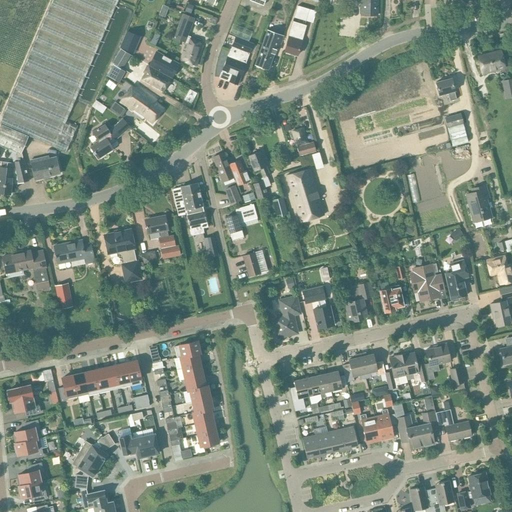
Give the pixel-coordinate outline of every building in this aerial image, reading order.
[(15,0),(14,4),(34,11),(36,3),(26,0),(15,0)] [(287,21),(294,3),(284,0),(281,0),(276,17),(287,21)] [(360,0),(360,15),(377,16),(377,0),(360,0)] [(11,13),(30,19),(34,11),(14,4),(11,13)] [(306,21),(312,23),(316,11),(297,6),(294,18),(306,21)] [(8,23),(27,29),(30,19),(11,13),(8,23)] [(189,36),(195,18),(182,14),(173,38),(187,43),(180,61),(196,66),(202,45),(200,43),(199,46),(200,41),(195,39),(196,38),(189,36)] [(297,55),(306,26),(293,21),(288,37),(288,38),(284,51),(291,53),(290,55),(296,57),(296,55),(297,55)] [(24,38),(27,29),(8,23),(5,32),(24,38)] [(61,38),(81,46),(85,38),(92,41),(96,32),(75,23),(73,29),(66,26),(61,38)] [(255,65),(268,70),(276,47),(280,48),(284,36),(267,31),(263,42),(255,65)] [(121,48),(133,53),(140,37),(127,32),(121,48)] [(81,46),(61,38),(56,50),(63,52),(60,58),(81,66),(84,57),(78,55),(81,46)] [(252,45),(235,38),(228,57),(227,57),(219,78),(237,85),(240,77),(241,77),(246,64),(245,64),(252,45)] [(113,64),(121,69),(130,55),(121,49),(113,64)] [(501,50),(477,56),(481,74),(506,68),(501,50)] [(156,53),(149,65),(172,78),(179,65),(156,53)] [(63,64),(53,59),(46,76),(61,83),(60,86),(70,90),(73,84),(70,83),(75,72),(62,66),(63,64)] [(124,71),(113,65),(107,76),(118,82),(124,71)] [(142,80),(163,91),(170,78),(147,66),(143,73),(145,74),(142,80)] [(447,93),(449,101),(456,99),(454,92),(455,91),(451,78),(435,83),(439,96),(447,93)] [(511,78),(501,81),(505,100),(511,98),(511,78)] [(163,108),(156,102),(157,100),(139,87),(137,90),(131,86),(120,101),(133,111),(142,119),(144,117),(152,123),(163,108)] [(0,193),(10,195),(12,180),(18,180),(18,184),(29,181),(21,153),(28,137),(66,153),(77,126),(66,121),(70,112),(14,88),(0,121),(0,124),(0,125),(0,145),(8,150),(8,157),(12,158),(13,163),(0,161),(0,193)] [(110,108),(121,116),(126,109),(115,101),(110,108)] [(448,129),(453,147),(468,143),(463,124),(460,114),(444,118),(447,129),(448,129)] [(115,140),(130,127),(122,118),(108,131),(104,125),(92,132),(93,134),(92,136),(95,141),(98,141),(98,142),(90,147),(98,159),(113,149),(111,146),(117,142),(115,140)] [(280,142),(286,140),(281,120),(274,121),(280,142)] [(292,132),(296,146),(307,143),(303,129),(292,132)] [(313,142),(296,147),(299,156),(316,152),(313,142)] [(259,170),(263,179),(270,176),(266,167),(267,167),(260,151),(248,156),(254,172),(259,170)] [(320,151),(312,153),(317,169),(324,167),(320,151)] [(222,182),(234,178),(224,153),(213,157),(222,182)] [(311,155),(301,158),(303,168),(314,165),(311,155)] [(30,161),(34,180),(60,174),(56,158),(49,159),(48,157),(30,161)] [(235,177),(238,186),(250,181),(246,171),(244,172),(239,161),(229,165),(235,177)] [(286,176),(300,222),(324,215),(309,169),(286,176)] [(253,184),(258,199),(267,197),(263,181),(253,184)] [(180,216),(185,215),(185,213),(186,213),(190,231),(207,227),(197,183),(172,189),(176,210),(179,210),(180,216)] [(466,195),(474,222),(491,217),(486,199),(489,198),(485,185),(477,187),(479,191),(466,195)] [(225,190),(230,205),(241,201),(235,186),(225,190)] [(243,195),(245,202),(255,199),(253,192),(243,195)] [(272,201),(277,218),(288,215),(283,198),(272,201)] [(230,233),(232,241),(243,238),(241,230),(240,223),(257,218),(253,204),(235,209),(237,214),(225,217),(230,233)] [(153,221),(145,222),(147,234),(159,232),(161,238),(159,239),(162,258),(180,255),(178,246),(175,247),(173,236),(168,237),(167,230),(168,230),(165,216),(152,218),(153,221)] [(122,265),(126,282),(141,279),(137,262),(136,262),(133,248),(134,248),(131,230),(104,236),(108,254),(123,251),(126,265),(122,265)] [(209,238),(213,256),(218,255),(214,237),(209,238)] [(506,250),(507,252),(511,250),(511,240),(498,244),(500,252),(506,250)] [(54,246),(57,264),(85,258),(86,263),(94,262),(91,247),(83,249),(81,241),(54,246)] [(46,268),(42,251),(30,253),(30,251),(2,257),(7,278),(23,274),(23,270),(33,268),(33,271),(37,290),(50,288),(48,281),(46,268)] [(143,253),(145,263),(157,261),(155,251),(143,253)] [(242,256),(248,277),(261,273),(255,253),(242,256)] [(504,256),(486,261),(490,276),(498,274),(501,285),(511,281),(511,270),(510,265),(506,266),(504,256)] [(445,274),(451,299),(466,295),(462,279),(468,277),(463,260),(450,264),(452,272),(445,274)] [(419,290),(421,301),(440,297),(439,291),(445,290),(442,276),(433,278),(432,273),(437,272),(436,264),(430,265),(414,269),(415,274),(410,275),(413,292),(419,290)] [(405,278),(402,266),(395,268),(398,280),(405,278)] [(370,282),(356,285),(359,300),(373,297),(370,282)] [(0,305),(10,304),(9,300),(5,300),(4,295),(3,295),(0,283),(0,305)] [(72,307),(68,283),(55,286),(59,309),(72,307)] [(312,311),(317,331),(336,327),(331,306),(326,307),(324,300),(325,300),(322,286),(302,291),(305,304),(317,301),(319,309),(312,311)] [(378,292),(383,314),(394,311),(393,309),(402,307),(397,286),(387,288),(388,290),(378,292)] [(501,299),(511,296),(511,286),(499,290),(501,299)] [(275,337),(278,339),(294,335),(295,333),(293,322),(291,322),(290,317),(298,315),(294,297),(277,301),(281,319),(272,322),(275,337)] [(351,321),(352,323),(362,321),(362,319),(366,318),(361,300),(358,301),(358,302),(349,304),(348,303),(344,304),(348,322),(351,321)] [(492,314),(495,327),(509,324),(504,301),(489,305),(491,314),(492,314)] [(511,346),(499,350),(503,365),(511,363),(511,337),(511,346)] [(197,353),(197,354),(200,353),(197,341),(175,346),(177,358),(180,357),(197,353)] [(427,351),(430,365),(449,361),(445,345),(440,346),(440,347),(427,351)] [(180,357),(182,368),(200,364),(197,354),(197,353),(180,357)] [(419,380),(420,382),(427,381),(426,374),(425,370),(423,364),(417,366),(414,353),(401,356),(406,375),(413,373),(414,381),(419,380)] [(365,354),(360,355),(366,379),(370,378),(369,373),(376,371),(377,375),(385,374),(382,362),(374,363),(372,355),(365,356),(365,354)] [(342,365),(346,382),(354,381),(353,376),(359,375),(360,380),(366,379),(360,355),(353,356),(354,359),(347,361),(348,364),(342,365)] [(389,358),(392,371),(385,373),(389,390),(396,388),(396,385),(401,384),(399,377),(406,375),(401,356),(389,358)] [(126,364),(131,386),(141,384),(136,361),(126,364)] [(126,364),(115,366),(120,388),(131,386),(126,364)] [(202,375),(200,364),(182,368),(185,379),(202,375)] [(104,368),(110,391),(120,388),(115,366),(104,368)] [(99,393),(110,391),(104,368),(94,371),(99,393)] [(453,386),(462,384),(459,368),(449,371),(453,386)] [(87,391),(88,394),(88,396),(99,393),(94,371),(83,373),(87,391)] [(324,374),(328,392),(340,389),(336,372),(324,374)] [(77,397),(88,394),(87,391),(83,373),(73,376),(77,397)] [(324,393),(328,392),(324,374),(313,377),(317,394),(320,394),(321,398),(325,397),(324,393)] [(205,387),(205,386),(202,375),(185,379),(187,391),(190,391),(189,390),(205,387)] [(58,388),(61,402),(68,401),(67,399),(77,397),(73,376),(62,378),(64,387),(58,388)] [(317,394),(313,377),(303,380),(307,397),(317,394)] [(307,397),(303,380),(291,382),(295,399),(292,400),(295,411),(305,409),(303,398),(307,397)] [(46,382),(50,393),(55,392),(52,381),(46,382)] [(10,400),(10,402),(11,402),(11,401),(32,397),(29,386),(27,386),(27,385),(20,386),(20,388),(8,390),(8,393),(7,393),(8,400),(10,400)] [(192,401),(210,397),(207,386),(205,386),(205,387),(189,390),(190,391),(192,401)] [(362,393),(350,396),(352,403),(364,400),(362,393)] [(392,406),(390,394),(383,396),(385,408),(392,406)] [(25,410),(26,416),(40,412),(38,406),(34,407),(32,397),(11,401),(11,402),(14,412),(25,410)] [(212,409),(210,397),(192,401),(195,412),(195,413),(210,409),(212,409)] [(321,407),(318,408),(316,402),(311,403),(313,414),(322,412),(321,407)] [(360,413),(358,402),(351,403),(353,415),(360,413)] [(445,425),(448,441),(471,436),(468,422),(453,425),(448,402),(443,403),(444,411),(435,413),(438,427),(445,425)] [(192,413),(195,424),(213,420),(210,409),(195,413),(195,412),(192,413)] [(375,417),(380,441),(392,438),(390,431),(392,430),(388,414),(387,410),(382,411),(382,415),(375,417)] [(418,427),(423,448),(433,445),(430,430),(438,428),(438,427),(435,413),(434,411),(421,413),(424,426),(418,427)] [(143,418),(142,412),(131,415),(132,421),(143,418)] [(366,436),(368,444),(380,441),(375,417),(366,419),(365,415),(360,416),(361,420),(365,436),(366,436)] [(407,435),(410,450),(423,448),(418,427),(413,428),(410,415),(395,418),(400,436),(407,435)] [(195,424),(198,436),(215,432),(213,420),(195,424)] [(16,443),(42,438),(42,437),(41,438),(37,421),(23,424),(25,430),(14,433),(16,443)] [(353,427),(340,430),(344,448),(357,445),(353,427)] [(130,456),(136,455),(131,435),(129,428),(118,431),(119,438),(123,455),(130,454),(130,456)] [(340,430),(328,433),(332,451),(344,448),(340,430)] [(203,446),(204,449),(215,446),(214,444),(218,443),(215,432),(198,436),(200,447),(203,446)] [(328,433),(315,436),(319,454),(332,451),(328,433)] [(108,434),(103,437),(109,448),(115,444),(108,434)] [(154,434),(143,437),(148,456),(159,453),(154,434)] [(131,435),(136,455),(137,458),(148,456),(143,437),(133,439),(132,435),(131,435)] [(315,436),(302,439),(306,457),(319,454),(315,436)] [(79,452),(102,467),(105,462),(103,460),(107,455),(103,452),(104,451),(109,448),(103,437),(97,441),(101,446),(98,449),(86,441),(79,452)] [(27,453),(29,459),(42,455),(38,439),(42,438),(16,443),(15,443),(15,446),(14,446),(16,453),(17,453),(17,455),(27,453)] [(76,475),(75,481),(87,483),(88,477),(89,475),(92,477),(96,471),(98,472),(102,467),(79,452),(71,464),(84,472),(82,475),(76,475)] [(20,486),(43,481),(40,481),(38,471),(42,470),(41,464),(27,467),(28,473),(17,475),(20,486)] [(456,493),(460,510),(471,508),(469,498),(474,497),(488,494),(484,474),(469,477),(472,491),(467,492),(467,491),(456,493)] [(31,495),(32,501),(46,498),(42,482),(43,481),(20,486),(19,486),(19,489),(18,489),(19,495),(21,495),(21,498),(31,495)] [(430,490),(434,511),(444,511),(443,503),(452,501),(448,482),(441,483),(442,484),(436,485),(437,488),(430,490)] [(86,489),(79,488),(84,509),(89,508),(112,502),(109,503),(107,497),(105,497),(104,491),(88,494),(86,489)] [(424,508),(424,511),(434,511),(430,490),(423,491),(423,488),(417,489),(410,490),(415,510),(424,508)] [(94,507),(94,511),(114,511),(112,502),(89,508),(94,507)]
